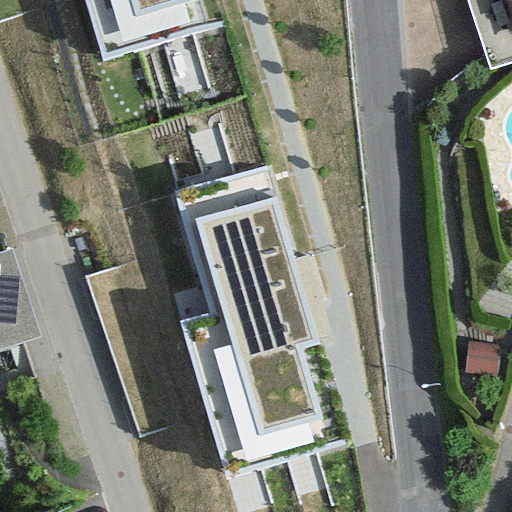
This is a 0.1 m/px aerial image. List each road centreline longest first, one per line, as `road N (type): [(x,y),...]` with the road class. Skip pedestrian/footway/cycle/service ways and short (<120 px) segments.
road 1 (tertiary): [(427,511),(374,0)]
road 2 (residential): [(0,116),(135,511)]
